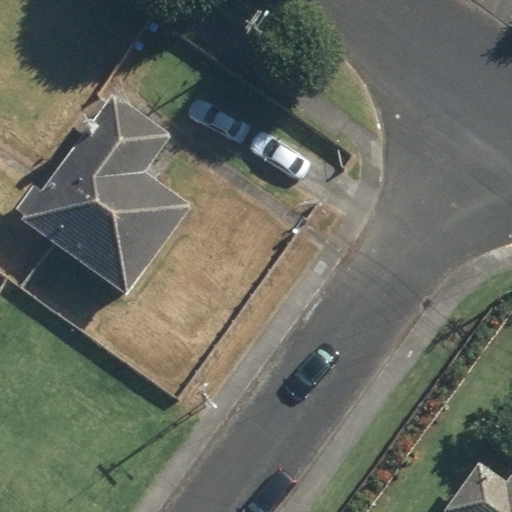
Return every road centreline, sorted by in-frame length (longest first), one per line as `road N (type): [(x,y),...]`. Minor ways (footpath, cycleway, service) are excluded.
road 1 (residential): [(213,511),(498,119)]
road 2 (residential): [(341,0),(498,119)]
